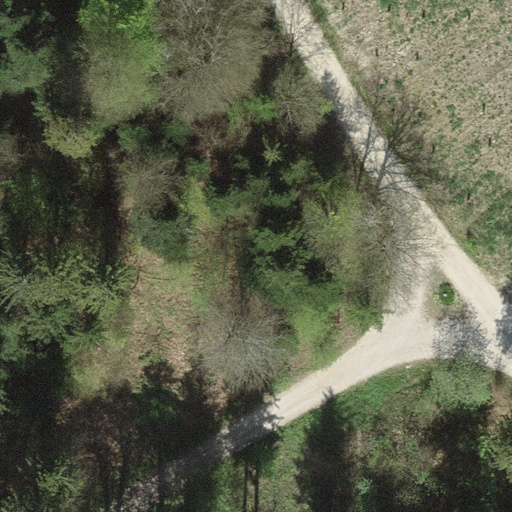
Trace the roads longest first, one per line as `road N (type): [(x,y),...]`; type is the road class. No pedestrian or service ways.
road 1 (track): [(115,511),(386,346),(470,285)]
road 2 (track): [(470,285),(396,197),(286,0)]
